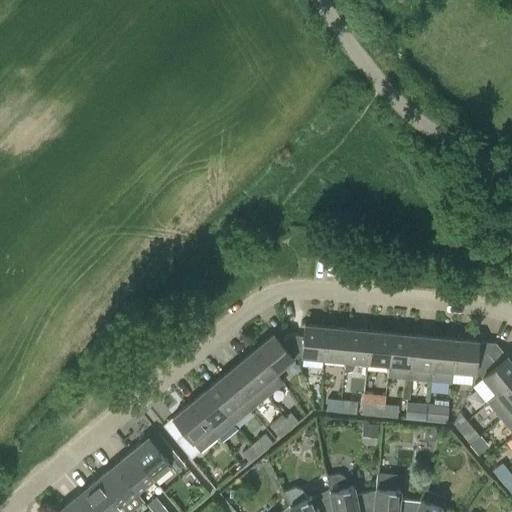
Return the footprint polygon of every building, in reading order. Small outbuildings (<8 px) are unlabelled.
[(301,356),(323,358),(326,327),(304,324),(303,336),(290,335),(297,358),(301,356)] [(344,360),(347,329),(326,327),(323,358),(344,360)] [(366,362),(369,331),(347,329),(344,360),(343,372),(346,372),(350,371),(353,367),(353,361),(366,362)] [(387,365),(390,333),(369,331),(366,362),(387,365)] [(408,379),(412,335),(390,333),(387,365),(386,376),(408,379)] [(293,359),(297,358),(290,335),(280,343),(272,334),(255,349),(275,373),(293,359)] [(429,379),(433,337),(412,335),(408,379),(429,381),(429,379)] [(451,381),(452,371),(455,339),(433,337),(429,379),(451,381)] [(477,341),(455,339),(452,371),(474,373),(478,375),(489,354),(495,343),(477,341)] [(275,373),(255,349),(238,362),(266,396),(283,383),(275,373)] [(481,377),(496,394),(511,380),(511,363),(506,356),(497,364),(489,354),(478,375),(481,377)] [(266,396),(238,362),(221,376),(249,410),(266,396)] [(249,410),(221,376),(205,390),(233,424),(249,410)] [(500,418),(511,408),(511,380),(496,394),(487,402),(500,418)] [(233,424),(205,390),(188,404),(216,438),(233,424)] [(326,411),(340,412),(341,399),(333,398),(327,398),(326,411)] [(357,400),(341,399),(340,412),(356,414),(357,400)] [(362,401),(360,414),(383,416),(385,404),(362,401)] [(200,451),(216,438),(188,404),(171,417),(184,433),(175,440),(190,459),(200,451)] [(397,418),(398,405),(385,404),(383,416),(397,418)] [(448,423),(449,407),(429,405),(427,421),(448,423)] [(427,409),(413,407),(412,419),(426,421),(427,409)] [(511,432),(511,408),(500,418),(511,432)] [(290,412),(285,417),(293,427),(298,422),(290,412)] [(279,438),(293,427),(285,417),(282,413),(268,425),(279,438)] [(480,436),(467,421),(458,430),(470,444),(480,436)] [(362,423),(362,435),(377,436),(377,423),(362,423)] [(425,428),(424,439),(435,440),(436,429),(425,428)] [(139,444),(129,452),(152,481),(169,467),(174,473),(184,465),(158,433),(142,447),(139,444)] [(264,433),(251,444),(259,454),(273,443),(264,433)] [(477,453),(487,444),(480,436),(470,444),(477,453)] [(249,462),(259,454),(251,444),(241,452),(249,462)] [(122,464),(115,469),(136,495),(137,494),(152,481),(129,452),(119,461),(122,464)] [(502,463),(492,471),(497,477),(507,469),(502,463)] [(136,495),(115,469),(109,475),(106,471),(96,480),(119,508),(121,507),(124,511),(130,511),(143,502),(137,494),(136,495)] [(505,486),(511,480),(511,475),(507,469),(497,477),(505,486)] [(330,497),(332,511),(372,511),(374,490),(353,495),(351,486),(347,487),(345,478),(338,473),(326,476),(330,497)] [(82,497),(94,511),(114,511),(119,508),(96,480),(86,488),(88,492),(82,497)] [(294,487),(282,492),(290,511),(332,511),(330,497),(313,504),(310,496),(305,498),(302,490),(294,487)] [(374,490),(372,511),(414,511),(420,500),(397,498),(398,490),(374,488),(374,490)] [(94,511),(82,497),(75,502),(73,499),(63,507),(66,511),(94,511)] [(420,499),(420,500),(414,511),(440,511),(442,508),(420,499)]
